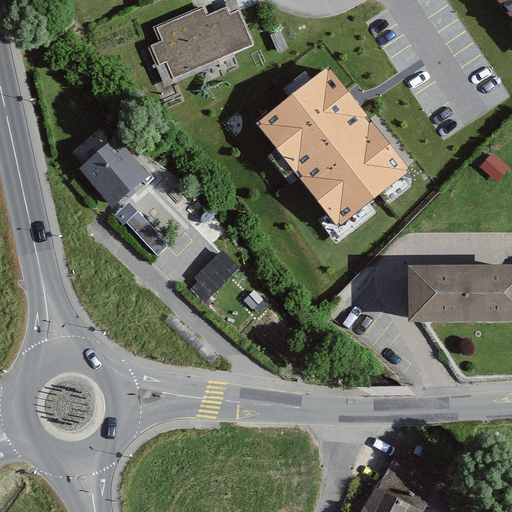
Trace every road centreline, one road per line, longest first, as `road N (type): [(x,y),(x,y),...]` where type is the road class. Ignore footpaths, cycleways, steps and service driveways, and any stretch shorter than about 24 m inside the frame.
road 1 (unclassified): [(110,401),(511,409)]
road 2 (secondary): [(0,88),(60,365)]
